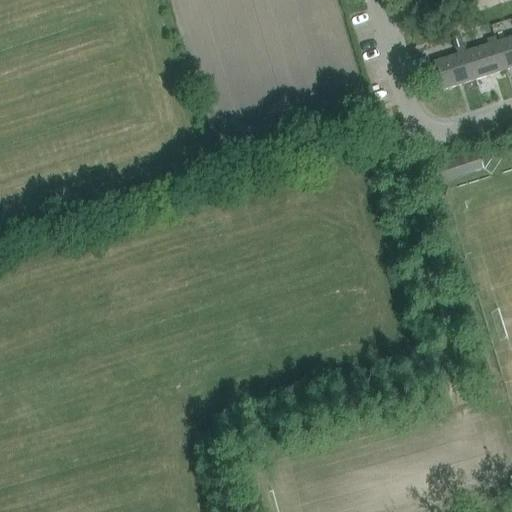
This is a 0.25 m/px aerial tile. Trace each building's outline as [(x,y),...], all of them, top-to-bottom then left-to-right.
[(465,53),(474,80),(504,70),(496,43),(491,27),(481,30),(485,42),(487,42),(488,45),(465,53)] [(511,37),(496,43),(504,70),(511,67),(511,37)] [(455,50),(456,50),(460,49),(463,48),(460,38),(452,41),(455,50)] [(474,80),(465,53),(463,48),(460,49),(456,50),(458,55),(434,63),(442,90),(474,80)] [(482,170),(477,153),(427,169),(432,185),(482,170)]
